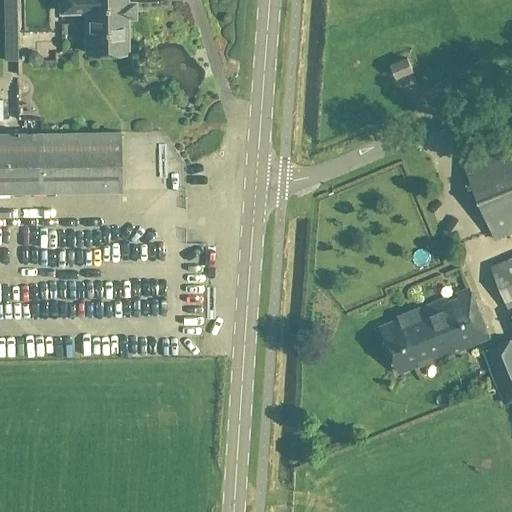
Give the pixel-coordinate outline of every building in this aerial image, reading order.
[(17,61),(15,0),(2,0),(4,61),(17,61)] [(33,0),(31,5),(45,11),(49,0),(33,0)] [(60,0),(60,12),(86,12),(86,52),(126,52),(126,18),(134,18),(133,2),(125,2),(125,0),(60,0)] [(406,59),(391,65),(396,77),(411,70),(406,59)] [(118,132),(0,134),(0,190),(119,188),(118,132)] [(511,140),(463,161),(495,239),(511,232),(511,140)] [(511,258),(494,266),(511,308),(511,307),(511,258)] [(421,311),(380,328),(398,373),(430,359),(431,361),(489,338),(469,289),(456,294),(458,299),(448,303),(446,299),(420,309),(421,311)] [(511,339),(484,351),(492,369),(490,370),(504,404),(511,400),(511,339)]
